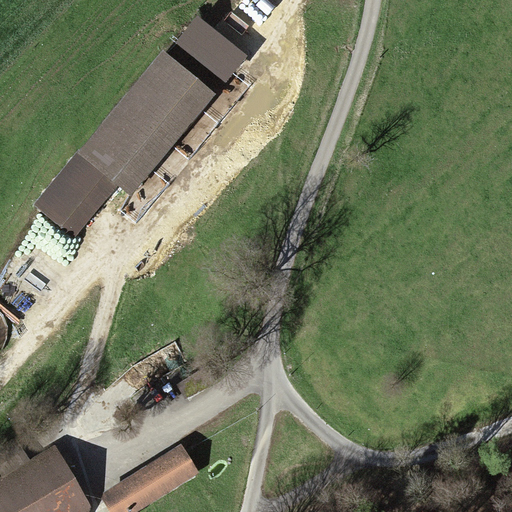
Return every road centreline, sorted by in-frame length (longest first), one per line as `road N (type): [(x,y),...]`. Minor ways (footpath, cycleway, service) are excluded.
road 1 (trunk): [(426,511),(310,0)]
road 2 (track): [(0,386),(88,264),(209,139),(294,0)]
road 3 (track): [(272,393),(398,449),(511,425)]
road 4 (track): [(253,507),(398,449)]
road 5 (track): [(251,511),(272,393)]
